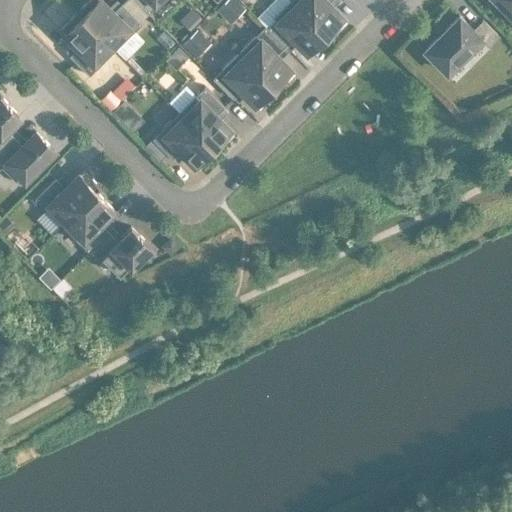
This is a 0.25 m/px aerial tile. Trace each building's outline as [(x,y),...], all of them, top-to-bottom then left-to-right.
[(100,0),(88,0),(77,11),(115,49),(141,23),(121,3),(112,11),(100,0)] [(155,0),(134,0),(147,13),(156,4),(154,2),(155,0)] [(236,0),(225,0),(216,10),(230,23),(245,8),(236,0)] [(290,0),(289,0),(264,25),(284,46),(293,37),(306,51),(323,34),(324,33),(290,0)] [(290,0),(324,33),(323,34),(328,38),(346,20),(328,2),(330,0),(290,0)] [(511,0),(496,0),(508,11),(504,15),(511,22),(511,0)] [(115,49),(77,11),(59,29),(77,46),(68,55),(89,75),(115,49)] [(195,11),(184,23),(190,29),(202,18),(195,11)] [(472,29),(458,15),(424,49),(447,72),(480,39),(488,47),(499,37),(482,20),(472,29)] [(264,25),(238,51),(276,89),(293,72),(276,54),(284,46),(264,25)] [(197,29),(182,44),(195,57),(210,43),(197,29)] [(178,46),(165,59),(175,69),(188,57),(178,46)] [(276,89),(238,51),(212,78),(232,98),(241,89),(258,107),(276,89)] [(204,86),(178,112),(215,150),(233,132),(215,115),(224,106),(204,86)] [(110,89),(100,99),(110,110),(120,100),(110,89)] [(0,148),(13,135),(4,126),(17,113),(0,95),(0,148)] [(215,150),(178,112),(146,144),(160,159),(166,153),(172,158),(180,150),(198,167),(215,150)] [(13,135),(0,148),(0,166),(1,166),(19,184),(38,164),(42,167),(55,154),(51,151),(53,149),(35,131),(22,144),(13,135)] [(34,197),(62,225),(95,191),(96,192),(100,188),(82,169),(60,191),(50,181),(34,197)] [(88,251),(90,248),(108,231),(99,222),(113,209),(96,192),(95,191),(62,225),(88,251)] [(108,231),(90,248),(99,258),(100,256),(118,274),(148,244),(130,226),(116,240),(108,231)] [(165,240),(165,250),(170,255),(180,245),(170,235),(165,240)]
